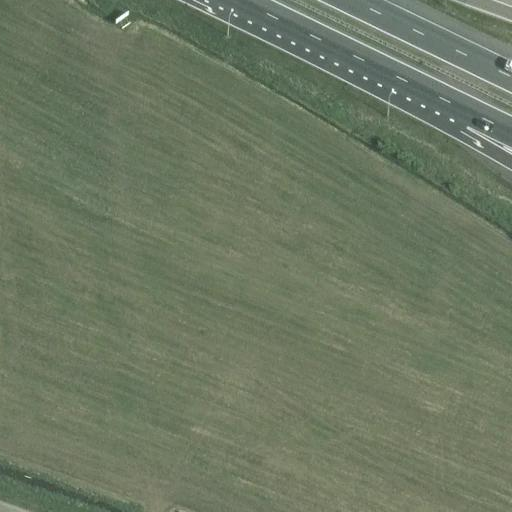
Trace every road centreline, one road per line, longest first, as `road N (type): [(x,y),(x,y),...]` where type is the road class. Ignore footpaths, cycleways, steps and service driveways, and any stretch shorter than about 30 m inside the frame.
road 1 (motorway): [(234,0),(469,113)]
road 2 (motorway): [(511,77),(350,0)]
